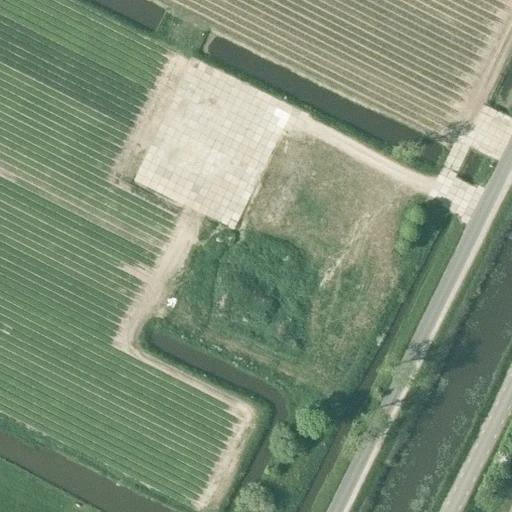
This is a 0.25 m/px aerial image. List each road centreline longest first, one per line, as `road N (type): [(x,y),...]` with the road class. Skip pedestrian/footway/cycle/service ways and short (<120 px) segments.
road 1 (unclassified): [(333,511),(511,152)]
road 2 (tertiary): [(511,385),(450,511)]
